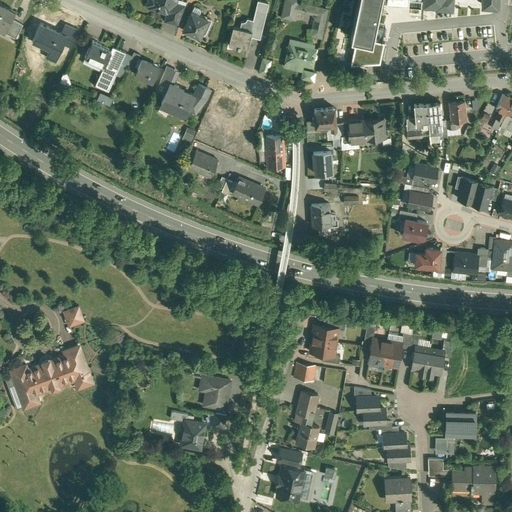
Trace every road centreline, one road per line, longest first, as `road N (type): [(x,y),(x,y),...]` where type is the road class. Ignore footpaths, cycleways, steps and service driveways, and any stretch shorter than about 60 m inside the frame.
road 1 (secondary): [(0,134),(97,192),(254,256),(349,280),(511,302)]
road 2 (residential): [(300,97),(295,230),(276,226),(281,186),(274,179),(225,162)]
road 3 (residential): [(68,0),(300,97)]
road 4 (residential): [(300,97),(511,81)]
road 5 (residential): [(243,511),(295,327)]
road 6 (residential): [(354,378),(405,393),(418,410),(425,511)]
